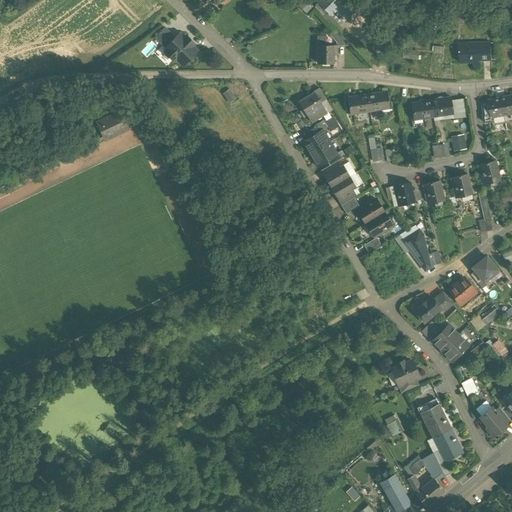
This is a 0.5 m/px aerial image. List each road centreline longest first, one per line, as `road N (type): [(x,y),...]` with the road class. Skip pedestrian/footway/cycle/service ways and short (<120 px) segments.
road 1 (residential): [(252,76),(382,304)]
road 2 (unclassified): [(252,76),(42,81),(0,107)]
road 3 (residential): [(252,76),(472,86)]
road 4 (residential): [(382,304),(450,378),(491,467)]
road 5 (residential): [(472,86),(474,155),(382,174)]
road 6 (residential): [(511,229),(382,304)]
